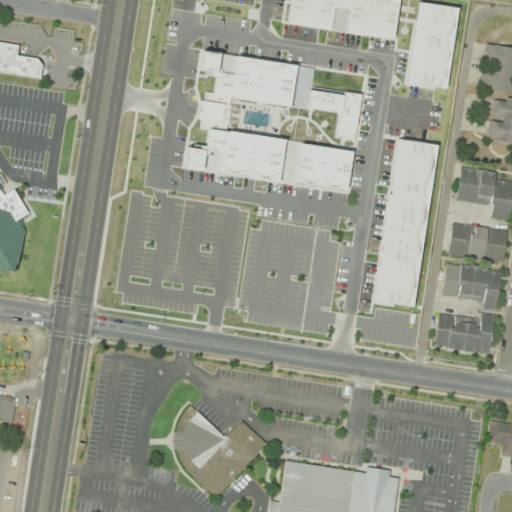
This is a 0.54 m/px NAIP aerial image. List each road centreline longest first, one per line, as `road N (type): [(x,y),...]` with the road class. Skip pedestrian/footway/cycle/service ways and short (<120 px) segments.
road 1 (secondary): [(0,309),(511,390)]
road 2 (secondary): [(41,511),(117,0)]
